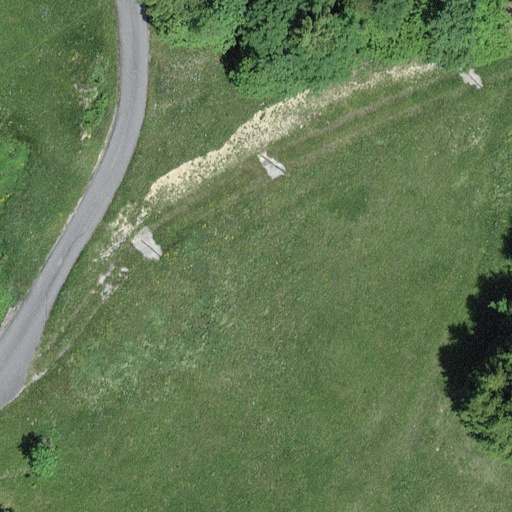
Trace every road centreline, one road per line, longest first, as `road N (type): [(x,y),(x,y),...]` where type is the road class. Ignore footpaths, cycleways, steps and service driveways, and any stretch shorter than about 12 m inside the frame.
road 1 (track): [(8,365),(33,360),(93,308),(163,225),(262,167),(511,64)]
road 2 (track): [(127,0),(134,102),(0,380)]
